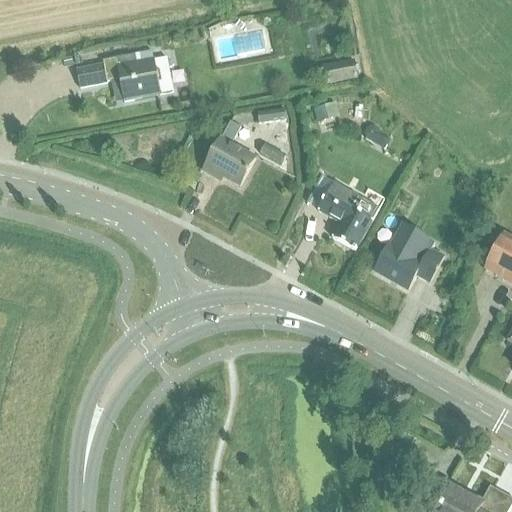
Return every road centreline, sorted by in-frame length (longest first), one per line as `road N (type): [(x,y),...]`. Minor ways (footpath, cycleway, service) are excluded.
road 1 (tertiary): [(182,307),(160,256),(119,219),(0,185)]
road 2 (tertiary): [(511,430),(340,336)]
road 3 (tertiary): [(182,307),(153,320),(109,362),(92,395),(88,449)]
road 4 (tertiary): [(340,336),(315,316),(255,297),(182,307)]
road 5 (tertiary): [(88,449),(151,356),(192,332)]
road 6 (tertiary): [(192,332),(237,323),(340,336)]
